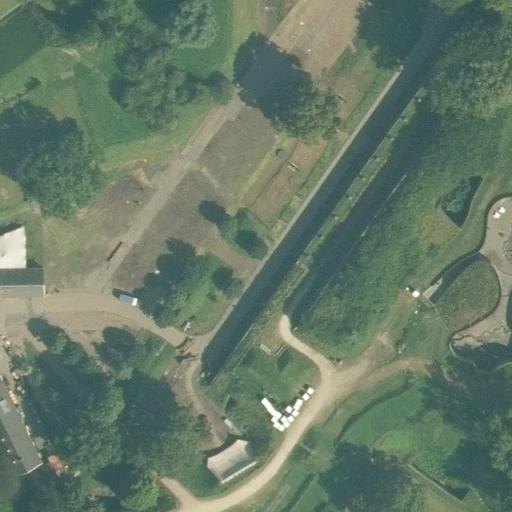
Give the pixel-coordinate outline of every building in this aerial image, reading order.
[(0,0),(0,16),(23,0),(40,0),(45,3),(51,6),(59,7),(64,6),(68,5),(71,3),(72,0),(0,0)] [(498,79),(511,89),(511,46),(504,57),(465,29),(227,365),(249,390),(259,405),(343,465),(353,451),(398,483),(382,506),(389,511),(473,511),(286,379),(409,205),(424,387),(463,387),(499,385),(511,383),(511,169),(480,171),(454,174),(431,177),(498,79)] [(0,295),(45,295),(45,266),(0,266),(0,295)] [(160,267),(150,284),(166,293),(176,277),(160,267)] [(0,449),(13,476),(44,461),(0,372),(0,449)]
